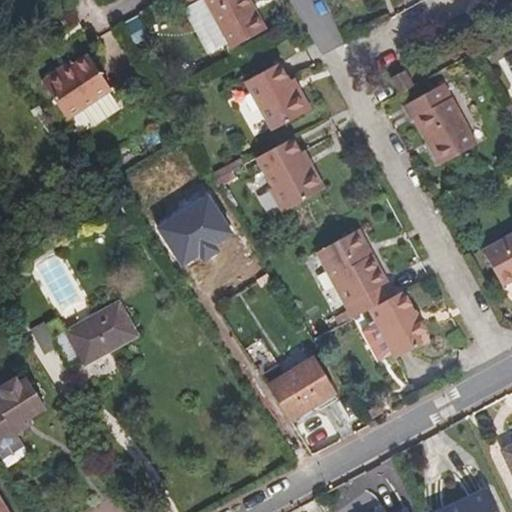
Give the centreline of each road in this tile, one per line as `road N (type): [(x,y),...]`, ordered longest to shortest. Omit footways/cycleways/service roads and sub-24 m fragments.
road 1 (residential): [(502,370),(342,77)]
road 2 (residential): [(502,370),(242,511)]
road 3 (residential): [(342,77),(494,0)]
